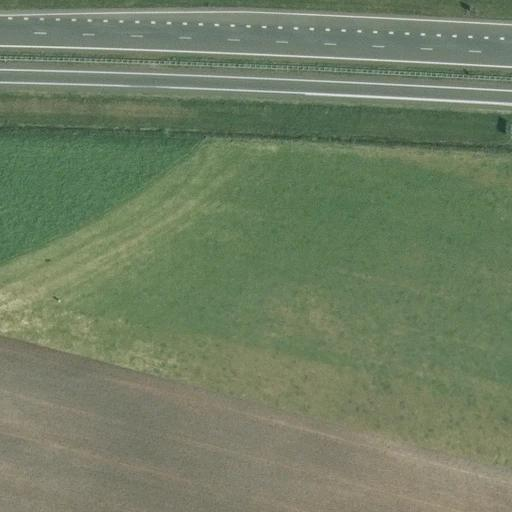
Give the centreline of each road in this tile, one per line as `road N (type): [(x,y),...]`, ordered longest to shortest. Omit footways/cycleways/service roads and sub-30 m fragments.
road 1 (trunk): [(0,80),(511,101)]
road 2 (trunk): [(511,53),(0,34)]
